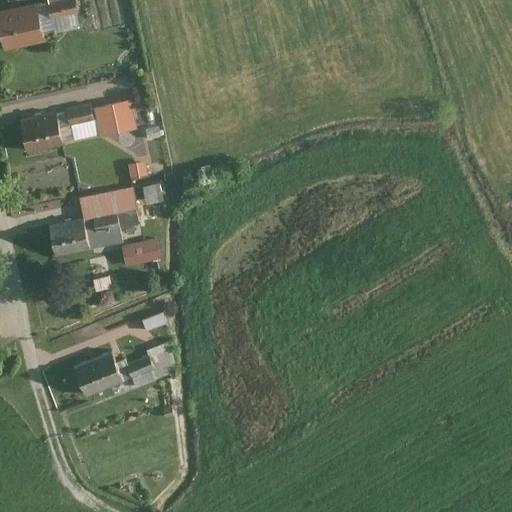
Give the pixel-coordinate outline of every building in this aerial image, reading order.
[(74,0),(48,0),(49,0),(0,11),(0,35),(3,47),(43,38),(54,31),(81,25),(74,0)] [(92,101),(17,116),(24,151),(62,143),(61,139),(100,130),(101,133),(136,125),(130,96),(93,104),(92,101)] [(160,123),(146,125),(148,136),(162,134),(160,123)] [(146,158),(129,161),(132,175),(149,172),(146,158)] [(82,216),(46,223),(52,253),(123,239),(120,224),(139,220),(132,183),(78,194),(82,216)] [(149,239),(130,243),(134,261),(153,257),(149,239)] [(146,328),(167,321),(163,309),(142,317),(146,328)] [(111,349),(72,362),(83,392),(130,376),(135,389),(181,373),(170,340),(146,348),(148,353),(128,360),(127,356),(115,360),(111,349)]
